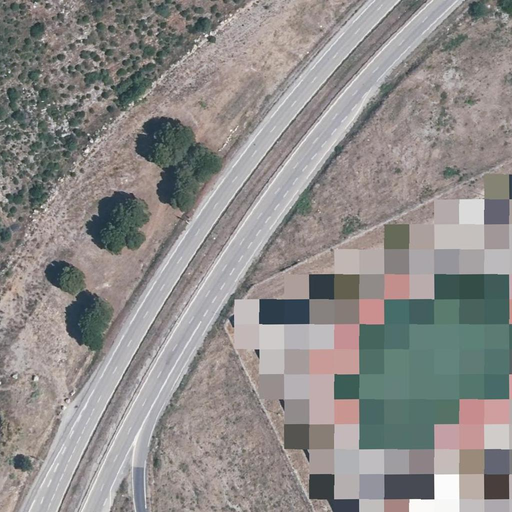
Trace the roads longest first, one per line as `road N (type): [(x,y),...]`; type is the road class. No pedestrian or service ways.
road 1 (primary): [(383,0),(329,54),(189,238),(139,316),(43,511)]
road 2 (primary): [(223,270),(353,92),(446,0)]
road 3 (primary): [(90,511),(138,409),(223,270)]
road 4 (primary): [(141,511),(145,431),(223,270)]
